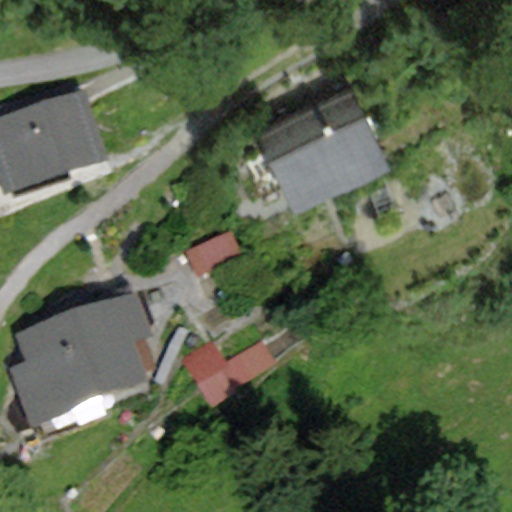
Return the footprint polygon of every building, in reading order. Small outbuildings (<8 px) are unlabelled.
[(286,137),(303,172),(375,137),(346,79),(259,122),(271,145),(286,137)] [(0,114),(0,157),(11,192),(97,164),(73,91),(0,114)] [(288,180),(303,172),(286,137),(271,145),(288,180)] [(36,374),(49,411),(132,381),(119,345),(142,337),(126,294),(76,312),(81,326),(37,341),(47,370),(36,374)] [(36,374),(47,370),(37,341),(25,345),(36,374)]
